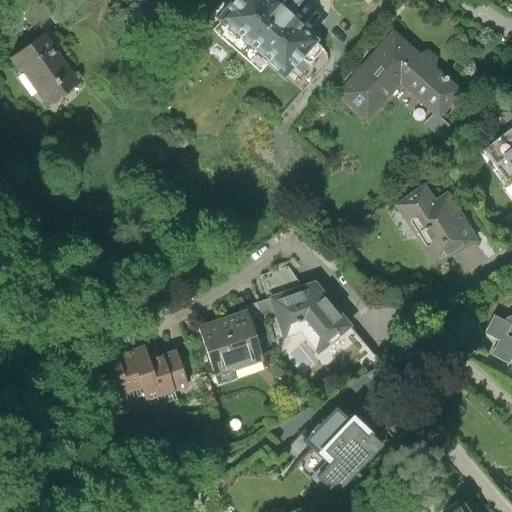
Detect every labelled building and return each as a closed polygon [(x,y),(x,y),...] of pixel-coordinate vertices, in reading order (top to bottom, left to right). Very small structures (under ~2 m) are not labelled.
[(285,0),(278,7),(269,0),(233,0),(234,1),(218,20),(220,22),(212,32),(258,72),(266,64),(281,76),(291,66),(301,75),(321,54),(310,43),(313,40),(288,17),(303,0),(285,0)] [(393,33),(336,95),(367,121),(399,85),(436,118),(458,93),(393,33)] [(42,35),(11,56),(47,107),(77,85),(42,35)] [(427,184),(398,205),(439,263),(479,240),(451,193),(438,201),(427,184)] [(274,269),(282,290),(311,279),(298,261),(274,269)] [(311,279),(282,290),(297,330),(313,324),(330,344),(360,319),(362,317),(326,273),(311,279)] [(269,298),(257,302),(264,322),(277,318),(269,298)] [(257,302),(210,319),(228,368),(275,351),(264,322),(257,302)] [(511,366),(511,338),(507,337),(510,332),(511,327),(511,325),(505,322),(496,317),(487,334),(503,342),(495,358),(511,366)] [(390,353),(360,319),(330,344),(355,376),(390,353)] [(153,338),(113,352),(126,388),(153,378),(159,394),(200,379),(187,342),(158,352),(153,338)] [(342,408),(339,405),(311,435),(303,443),(311,450),(329,467),(317,478),(330,491),(333,488),(339,492),(383,446),(362,426),(364,424),(345,406),(342,408)] [(303,443),(311,435),(307,430),(289,449),(302,460),(311,450),(303,443)]
